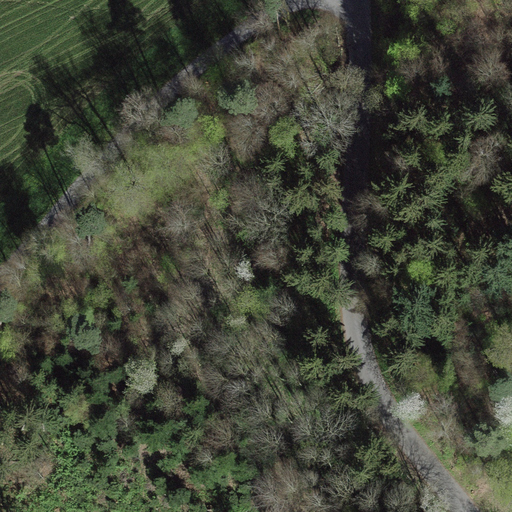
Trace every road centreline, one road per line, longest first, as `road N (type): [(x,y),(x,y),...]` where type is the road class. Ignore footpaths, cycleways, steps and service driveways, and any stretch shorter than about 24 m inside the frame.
road 1 (unclassified): [(467,511),(390,408),(365,348),(357,170),(362,0)]
road 2 (track): [(0,277),(161,98),(292,0)]
